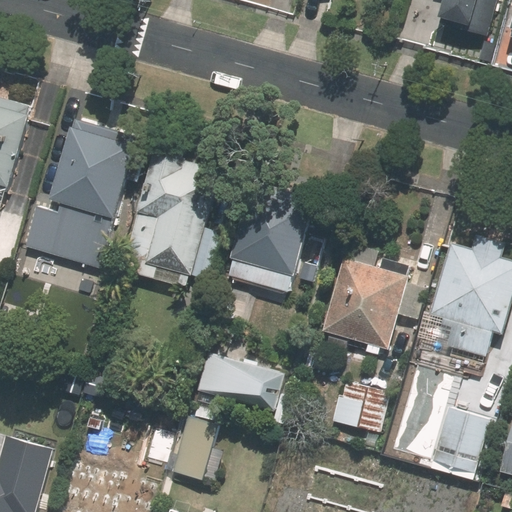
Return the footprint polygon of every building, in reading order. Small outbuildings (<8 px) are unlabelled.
[(493,29),(501,0),(447,0),(443,15),(493,29)] [(33,107),(0,97),(0,206),(5,208),(10,187),(13,188),(34,115),(30,115),(33,107)] [(141,137),(81,120),(79,128),(76,127),(55,199),(69,203),(66,215),(75,218),(71,232),(32,221),(23,252),(62,263),(64,257),(103,267),(103,265),(116,269),(123,245),(110,242),(117,217),(120,218),(139,146),(138,146),(141,137)] [(225,170),(160,152),(126,270),(189,288),(193,275),(219,282),(232,235),(209,228),(225,170)] [(297,275),(316,208),(255,191),(236,258),(239,259),(234,276),(291,292),(296,275),(297,275)] [(511,260),(507,259),(510,244),(481,236),(478,250),(457,245),(437,315),(448,318),(441,343),(457,347),(454,358),(475,364),(479,354),(489,356),(496,332),(508,335),(511,318),(511,260)] [(383,269),(348,259),(328,330),(334,332),(331,343),(349,348),(352,337),(372,343),(370,352),(382,355),(384,346),(392,348),(415,267),(386,260),(383,269)] [(300,343),(262,333),(254,367),(291,377),(300,343)] [(91,376),(69,369),(62,394),(83,401),(91,376)] [(379,449),(394,394),(351,382),(343,408),(340,407),(336,422),(367,431),(363,444),(379,449)] [(480,473),(495,421),(453,409),(438,461),(480,473)] [(189,418),(175,471),(218,483),(227,450),(222,450),(228,428),(189,418)] [(0,511),(17,511),(20,504),(36,509),(55,444),(12,433),(2,470),(0,469),(0,511)] [(359,461),(347,458),(343,470),(355,474),(359,461)] [(409,511),(419,475),(384,466),(372,511),(409,511)]
